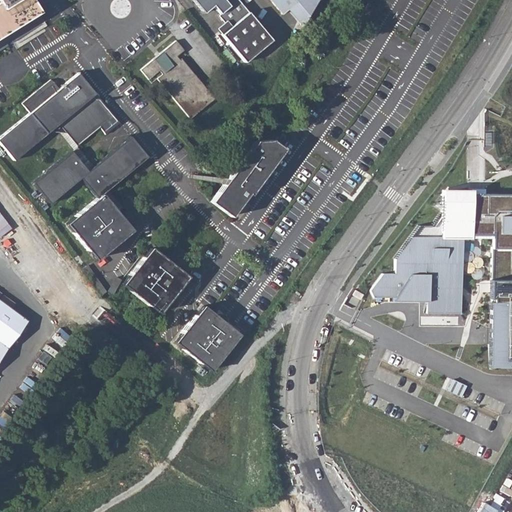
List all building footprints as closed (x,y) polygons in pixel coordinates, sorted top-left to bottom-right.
[(0,0),(0,35),(38,11),(31,0),(0,0)] [(228,29),(219,36),(241,64),(269,42),(234,0),(189,0),(201,15),(211,8),(222,22),(228,29)] [(269,0),(282,14),(298,0),(269,0)] [(373,6),(368,3),(358,20),(363,23),(373,6)] [(155,62),(152,59),(139,70),(147,80),(157,71),(161,75),(155,80),(189,120),(212,99),(180,59),(178,59),(176,57),(182,51),(175,41),(163,51),(165,54),(155,62)] [(58,62),(49,69),(57,80),(67,72),(63,68),(58,62)] [(34,108),(51,130),(69,153),(77,147),(99,128),(104,134),(118,123),(99,99),(95,100),(92,96),(94,94),(78,73),(71,78),(58,88),(50,80),(21,104),(28,113),(34,108)] [(34,108),(28,113),(0,136),(0,145),(11,160),(51,130),(34,108)] [(210,198),(215,202),(232,215),(243,201),(284,145),(269,134),(264,135),(257,137),(224,180),(210,198)] [(78,178),(94,197),(101,192),(145,157),(129,137),(92,165),(78,178)] [(47,203),(78,178),(92,165),(84,156),(77,147),(69,153),(31,183),(47,203)] [(440,190),(440,216),(457,193),(470,193),(470,190),(440,190)] [(101,192),(94,197),(64,223),(92,258),(129,228),(107,200),(101,192)] [(457,193),(440,216),(434,225),(418,225),(393,259),(393,273),(381,273),(369,290),(372,297),(395,298),(427,298),(427,302),(426,313),(461,314),(461,238),(470,238),(470,235),(491,235),(491,279),(489,279),(488,368),(511,367),(511,193),(470,193),(457,193)] [(12,229),(0,213),(0,237),(1,238),(12,229)] [(121,282),(137,295),(158,311),(165,303),(187,276),(166,259),(149,246),(147,248),(121,282)] [(103,284),(86,263),(81,267),(105,300),(119,285),(110,277),(103,284)] [(0,357),(27,321),(0,300),(0,357)] [(202,305),(173,341),(210,371),(238,334),(233,331),(226,325),(202,305)] [(358,419),(354,434),(395,444),(399,429),(358,419)] [(398,450),(433,460),(438,445),(403,435),(398,450)] [(345,451),(374,463),(380,449),(351,437),(345,451)] [(442,450),(437,466),(461,472),(465,457),(442,450)]
